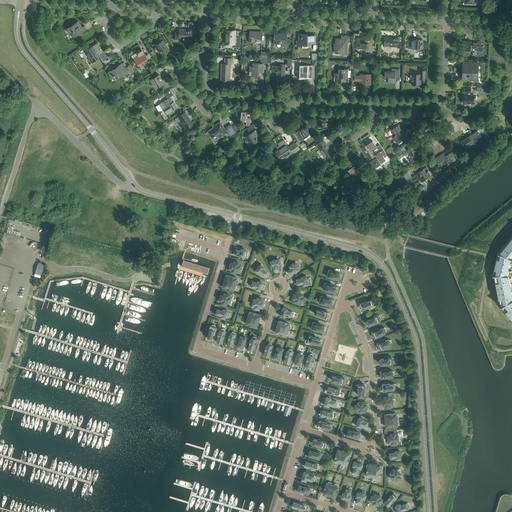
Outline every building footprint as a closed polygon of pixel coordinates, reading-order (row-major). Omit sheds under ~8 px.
[(77,21),(71,25),(67,28),(70,33),(71,32),(74,36),(78,33),(78,34),(86,29),(84,26),(81,28),(77,21)] [(191,40),(191,29),(178,29),(178,31),(174,31),(174,40),(178,40),(178,38),(187,38),(187,40),(191,40)] [(240,48),(240,47),(241,30),(235,30),(235,31),(225,31),(225,44),(226,44),(226,47),(231,47),(240,48)] [(261,42),(261,41),(262,32),(250,32),(249,42),(252,42),(253,42),(261,42)] [(290,46),(290,39),(286,39),(286,33),(278,33),(278,34),(274,34),(274,44),(282,44),(281,46),(290,46)] [(309,45),(309,43),(314,43),(315,35),(307,35),(307,34),(298,33),(298,40),(296,40),(296,46),(301,46),(301,44),(306,45),(307,46),(308,46),(309,45)] [(162,42),(156,46),(161,53),(169,49),(165,44),(167,42),(163,35),(159,38),(162,42)] [(350,42),(351,36),(342,35),(342,39),(336,38),(336,44),(334,43),(334,48),(335,48),(335,53),(342,53),(342,54),(347,55),(347,42),(350,42)] [(357,37),(356,42),(356,48),(364,48),(364,52),(372,52),(373,36),(365,36),(365,43),(360,43),(360,38),(357,37)] [(397,48),(400,48),(402,48),(403,42),(403,36),(398,36),(398,38),(385,37),(384,46),(397,47),(397,48)] [(408,48),(416,48),(418,51),(426,51),(427,50),(427,42),(422,42),(422,40),(408,39),(408,48)] [(483,51),(483,45),(481,45),(481,41),(477,41),(477,42),(471,42),(471,40),(463,40),(463,50),(471,51),(471,49),(473,49),(473,48),(476,48),(476,51),(483,51)] [(97,43),(89,49),(85,51),(89,58),(88,59),(91,63),(100,57),(98,54),(102,51),(97,43)] [(131,55),(131,56),(137,66),(148,59),(151,58),(147,53),(145,55),(140,47),(135,50),(136,52),(131,55)] [(232,64),(232,58),(224,58),(224,63),(221,63),(220,79),(230,80),(230,64),(232,64)] [(252,67),(249,67),(249,77),(258,77),(258,73),(264,73),(264,65),(267,65),(267,62),(267,59),(267,58),(261,58),(260,63),(252,63),(252,67)] [(112,69),(108,72),(111,77),(114,75),(117,79),(121,76),(127,72),(125,70),(128,68),(127,66),(124,62),(121,64),(116,67),(113,69),(112,69)] [(478,72),(479,63),(473,63),(473,67),(463,66),(463,79),(476,80),(476,72),(478,72)] [(272,71),(277,71),(277,72),(276,72),(276,77),(276,79),(278,79),(285,79),(285,64),(279,64),(279,66),(272,65),(272,71)] [(298,65),(297,78),(310,78),(310,75),(312,75),(312,69),(310,69),(310,65),(298,65)] [(348,78),(349,69),(339,68),(339,72),(334,72),(334,77),(337,77),(337,82),(342,82),(342,77),(348,78)] [(399,77),(399,69),(391,68),(391,71),(385,71),(384,76),(388,77),(388,83),(395,83),(395,79),(399,79),(399,77)] [(420,73),(413,72),(412,82),(420,83),(420,76),(425,77),(426,70),(420,70),(420,73)] [(362,85),(362,84),(371,84),(371,74),(363,74),(360,73),(360,76),(355,75),(355,80),(359,80),(359,85),(362,85)] [(158,74),(153,77),(149,80),(153,86),(157,83),(159,86),(161,84),(164,88),(168,85),(169,84),(165,78),(162,79),(158,74)] [(474,103),(474,95),(470,95),(470,88),(462,87),(462,92),(468,92),(468,95),(464,95),(464,103),(474,103)] [(160,103),(155,106),(159,112),(165,108),(166,110),(164,111),(167,114),(171,112),(177,107),(173,101),(172,102),(171,100),(172,100),(170,97),(173,95),(170,90),(164,94),(167,98),(160,103)] [(181,113),(182,114),(179,116),(175,119),(177,122),(180,120),(186,129),(193,124),(189,118),(191,116),(186,110),(181,113)] [(240,117),(240,118),(240,120),(246,121),(246,124),(249,125),(250,118),(247,118),(248,111),(237,110),(236,117),(240,117)] [(332,124),(332,118),(329,117),(329,119),(319,118),(319,126),(322,126),(322,128),(329,128),(329,124),(332,124)] [(214,128),(208,132),(212,138),(219,134),(220,137),(228,132),(230,136),(236,132),(231,125),(225,129),(220,122),(213,127),(214,128)] [(393,132),(396,136),(394,137),(394,138),(397,143),(399,144),(404,140),(404,139),(403,136),(406,134),(399,124),(390,130),(392,133),(393,132)] [(300,140),(310,133),(306,126),(295,134),(297,136),(298,135),(299,137),(298,138),(300,140)] [(262,142),(260,139),(261,139),(255,130),(246,137),(252,145),(256,142),(258,145),(262,142)] [(477,130),(461,141),(465,147),(473,142),(476,146),(481,143),(479,140),(482,138),(477,130)] [(494,137),(489,140),(491,143),(498,138),(495,134),(493,135),(494,137)] [(280,159),(291,152),(293,154),(300,149),(295,142),(289,147),(284,139),(277,143),(279,146),(277,147),(278,150),(276,152),(280,159)] [(323,140),(321,141),(317,144),(320,148),(319,149),(326,159),(333,154),(333,153),(336,151),(333,147),(330,149),(323,140)] [(361,148),(373,165),(378,172),(383,168),(381,166),(390,160),(387,155),(383,149),(379,151),(374,155),(371,151),(377,147),(376,147),(372,140),(361,148)] [(413,145),(406,149),(410,155),(410,156),(410,155),(409,156),(408,157),(413,165),(421,160),(418,154),(419,154),(413,145)] [(444,151),(437,156),(442,163),(446,160),(450,167),(453,165),(459,161),(452,150),(454,149),(454,150),(454,149),(452,146),(446,150),(446,151),(444,152),(444,151)] [(354,158),(351,160),(347,163),(350,168),(348,169),(351,174),(359,169),(356,165),(355,163),(357,162),(354,158)] [(426,167),(416,174),(421,182),(428,177),(430,179),(433,177),(426,167)] [(498,251),(493,274),(494,274),(494,275),(494,276),(497,288),(497,289),(500,305),(500,306),(500,305),(509,316),(510,317),(511,318),(511,293),(509,277),(508,276),(508,275),(507,275),(511,257),(511,236),(510,238),(510,239),(501,250),(500,251),(499,252),(498,251)] [(236,249),(235,254),(240,255),(240,257),(243,258),(244,256),(245,256),(246,253),(245,252),(246,250),(242,249),(241,250),(236,249)] [(274,270),(279,269),(278,264),(280,264),(279,260),(277,260),(277,259),(273,260),(274,261),(271,261),(272,265),(273,265),(274,270)] [(183,260),(181,266),(207,274),(209,268),(183,260)] [(230,268),(232,269),(231,272),(236,273),(237,270),(239,271),(241,266),(238,265),(239,263),(234,261),(234,262),(233,261),(232,263),(230,268)] [(38,263),(34,274),(40,276),(44,265),(38,263)] [(296,272),(299,269),(297,267),(298,266),(295,264),(295,265),(293,263),(290,266),(291,267),(288,271),(291,275),(295,271),(296,272)] [(264,276),(268,272),(263,268),(264,267),(261,264),(259,266),(259,265),(256,268),(257,269),(256,270),(259,273),(260,272),(264,276)] [(328,278),(333,279),(333,278),(334,278),(335,277),(339,278),(340,274),(336,273),(336,272),(329,270),(327,276),(328,277),(328,278)] [(226,281),(236,284),(237,278),(235,277),(231,276),(228,275),(226,281)] [(303,283),(304,285),(308,284),(307,282),(308,282),(308,278),(307,279),(306,276),(302,277),(303,278),(297,279),(297,284),(303,283)] [(236,284),(226,281),(224,287),(228,288),(228,289),(231,290),(231,289),(234,290),(236,284)] [(262,288),(263,285),(262,285),(262,283),(258,281),(258,283),(253,281),(251,286),(256,288),(256,289),(260,290),(261,288),(262,288)] [(335,291),(336,287),(332,286),(332,285),(326,283),(324,289),(324,290),(329,292),(330,291),(331,290),(335,291)] [(295,299),(295,300),(295,302),(300,303),(301,301),(303,302),(305,297),(302,296),(303,294),(297,292),(297,293),(296,292),(295,294),(293,299),(295,299)] [(220,300),(223,301),(222,303),(226,305),(227,302),(229,303),(231,297),(230,297),(231,296),(229,295),(225,293),(224,295),(222,295),(220,300)] [(327,303),(331,305),(332,300),(328,299),(328,298),(322,296),(320,302),(320,303),(320,304),(325,305),(326,304),(327,303)] [(258,298),(257,300),(255,299),(254,305),(256,305),(255,308),(259,309),(260,306),(262,307),(264,302),(263,302),(264,300),(262,299),(258,298)] [(371,300),(367,302),(366,301),(362,303),(361,302),(360,302),(361,303),(360,304),(362,310),(363,309),(364,310),(369,308),(368,307),(369,307),(369,306),(372,304),(371,300)] [(282,310),(281,313),(282,313),(281,315),(285,317),(286,315),(290,317),(292,312),(287,310),(287,309),(283,308),(283,310),(282,310)] [(217,309),(216,314),(222,316),(221,317),(225,318),(226,316),(227,316),(228,313),(227,313),(228,310),(224,309),(223,311),(217,309)] [(328,312),(322,310),(321,311),(317,310),(316,314),(320,316),(320,317),(320,318),(325,319),(326,318),(326,319),(328,312)] [(248,318),(257,321),(259,315),(256,313),(252,312),(250,312),(248,318)] [(377,315),(376,315),(376,314),(371,316),(371,317),(371,318),(371,319),(367,320),(369,324),(373,323),(373,324),(380,321),(377,315)] [(257,321),(248,318),(246,324),(249,325),(248,325),(252,326),(256,327),(257,321)] [(278,327),(288,330),(290,324),(287,323),(284,322),(280,321),(278,327)] [(323,331),(324,326),(320,325),(320,324),(314,322),(312,329),(312,330),(317,331),(318,330),(319,331),(319,330),(323,331)] [(207,331),(208,332),(209,333),(208,337),(212,338),(214,334),(215,334),(217,327),(210,326),(209,326),(207,331)] [(288,330),(278,327),(277,333),(280,334),(280,335),(284,336),(284,335),(286,336),(288,330)] [(383,328),(379,330),(379,329),(378,329),(378,328),(373,330),(373,331),(372,331),(375,338),(382,335),(381,334),(385,332),(383,328)] [(219,336),(217,340),(222,341),(223,337),(224,338),(225,334),(226,335),(227,332),(220,330),(220,333),(219,332),(218,336),(219,336)] [(231,333),(230,336),(229,339),(228,343),(233,344),(234,341),(235,337),(236,338),(237,335),(231,333)] [(319,344),(320,339),(316,338),(317,337),(310,335),(308,342),(309,342),(308,343),(313,344),(314,343),(315,344),(315,343),(319,344)] [(239,342),(238,346),(243,347),(244,344),(245,344),(246,341),(247,338),(241,336),(240,339),(239,342)] [(250,347),(249,349),(253,350),(253,348),(254,349),(255,345),(256,342),(257,342),(258,339),(252,338),(251,340),(250,344),(249,347),(250,347)] [(389,339),(385,341),(384,340),(383,339),(378,341),(379,342),(378,343),(381,349),(387,346),(387,345),(391,344),(389,339)] [(266,350),(264,354),(269,355),(270,352),(271,352),(272,348),(273,349),(274,346),(267,344),(267,347),(266,347),(265,350),(266,350)] [(276,353),(275,357),(280,358),(281,355),(282,352),(283,352),(284,349),(278,347),(277,350),(276,353)] [(286,356),(285,360),(290,361),(291,358),(292,355),(293,355),(294,352),(288,350),(287,353),(286,356)] [(296,360),(295,363),(300,365),(301,361),(302,361),(303,358),(304,355),(298,353),(297,356),(296,359),(296,360)] [(306,365),(307,365),(306,366),(310,367),(310,366),(311,366),(312,362),(312,363),(313,359),(314,360),(315,357),(309,355),(308,357),(307,361),(306,365)] [(392,357),(391,357),(391,356),(385,356),(386,357),(385,357),(385,358),(381,359),(381,363),(385,363),(385,364),(392,364),(392,357)] [(388,371),(388,370),(387,370),(387,369),(382,369),(382,370),(381,371),(382,377),(389,377),(389,376),(393,375),(392,371),(388,371)] [(332,380),(336,381),(336,382),(337,383),(336,384),(341,385),(342,384),(343,384),(345,378),(338,376),(337,377),(333,376),(332,380)] [(394,384),(390,384),(389,383),(389,382),(383,383),(383,384),(382,384),(383,391),(390,390),(390,389),(394,388),(394,384)] [(357,385),(356,385),(357,391),(358,391),(358,392),(359,391),(359,396),(364,395),(364,391),(365,391),(364,384),(357,384),(357,385)] [(392,398),(390,398),(389,396),(385,397),(383,397),(383,399),(383,405),(385,404),(386,407),(390,407),(390,404),(393,404),(392,398)] [(324,402),(325,402),(325,405),(329,406),(329,404),(335,406),(336,401),(330,399),(331,398),(327,397),(326,399),(325,399),(324,402)] [(359,404),(356,404),(356,409),(359,409),(359,412),(365,411),(365,409),(367,408),(366,404),(366,402),(364,402),(358,402),(359,404)] [(357,423),(358,423),(357,425),(361,427),(361,425),(366,427),(368,422),(363,420),(363,419),(359,418),(359,420),(358,420),(357,423)] [(318,427),(319,427),(318,428),(324,429),(324,428),(325,429),(325,428),(329,429),(330,424),(326,423),(327,422),(320,420),(318,427)] [(348,435),(351,436),(355,437),(354,438),(357,439),(359,433),(356,432),(357,432),(353,430),(353,431),(349,430),(348,435)] [(391,436),(388,436),(389,442),(391,441),(392,444),(396,444),(396,441),(399,441),(398,435),(397,434),(396,434),(396,433),(391,434),(391,436)] [(322,448),(323,447),(323,448),(325,441),(319,439),(318,440),(314,439),(313,443),(317,444),(317,445),(317,446),(317,447),(322,448)] [(390,453),(390,458),(396,457),(396,459),(401,458),(400,456),(401,456),(401,453),(400,453),(400,450),(396,451),(396,452),(390,453)] [(342,456),(344,453),(337,451),(336,454),(335,458),(335,461),(341,462),(342,456)] [(344,453),(342,456),(341,462),(347,464),(348,462),(349,458),(350,454),(344,453)] [(353,472),(358,473),(360,467),(361,468),(362,464),(360,463),(360,462),(357,461),(357,462),(354,462),(353,466),(355,466),(353,472)] [(372,476),(375,467),(369,465),(368,468),(366,472),(367,472),(366,475),(372,476)] [(375,467),(372,476),(378,478),(379,476),(381,472),(380,472),(381,468),(375,467)] [(392,474),(390,476),(394,480),(396,478),(398,480),(401,477),(399,475),(401,473),(397,469),(395,468),(394,469),(390,472),(392,474)] [(302,477),(303,477),(302,479),(306,480),(306,479),(312,481),(314,476),(308,474),(308,473),(304,472),(304,474),(303,473),(302,477)] [(330,494),(331,491),(333,485),(326,483),(326,485),(325,485),(324,489),(325,489),(324,492),(330,494)] [(333,485),(331,491),(330,494),(336,496),(337,493),(338,489),(339,486),(333,485)] [(342,497),(344,498),(344,499),(347,500),(347,499),(350,499),(351,496),(349,495),(351,490),(346,489),(344,494),(343,493),(342,497)] [(357,502),(362,503),(363,498),(364,499),(366,495),(363,494),(364,493),(360,492),(360,493),(358,492),(357,496),(358,497),(357,502)] [(375,497),(372,496),(370,500),(373,501),(372,503),(378,505),(378,504),(380,505),(380,503),(381,503),(382,499),(380,498),(381,496),(375,494),(375,497)] [(388,499),(386,501),(389,505),(392,502),(394,500),(395,500),(397,498),(393,494),(391,496),(390,496),(388,498),(388,499)]
